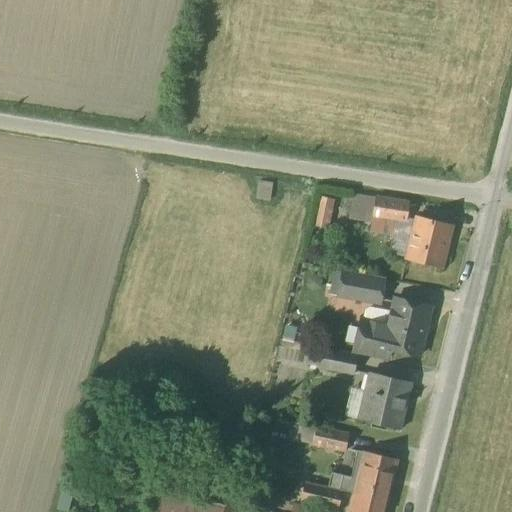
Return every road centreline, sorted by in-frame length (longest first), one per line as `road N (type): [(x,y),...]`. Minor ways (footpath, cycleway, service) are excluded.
road 1 (residential): [(495,197),(0,120)]
road 2 (residential): [(495,197),(415,511)]
